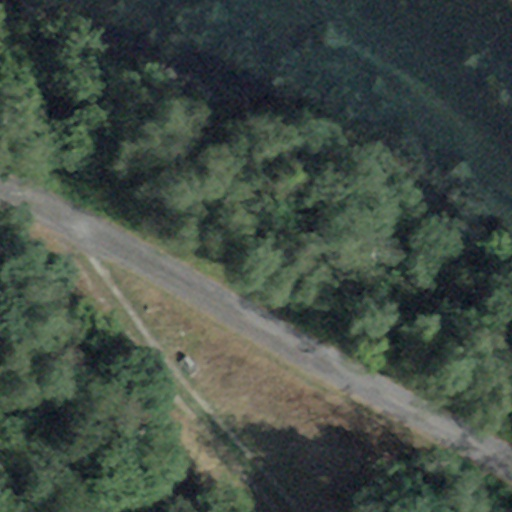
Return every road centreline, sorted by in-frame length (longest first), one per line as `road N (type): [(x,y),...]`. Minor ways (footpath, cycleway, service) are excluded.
road 1 (track): [(0,200),(511,458)]
road 2 (track): [(73,237),(163,367),(285,511)]
